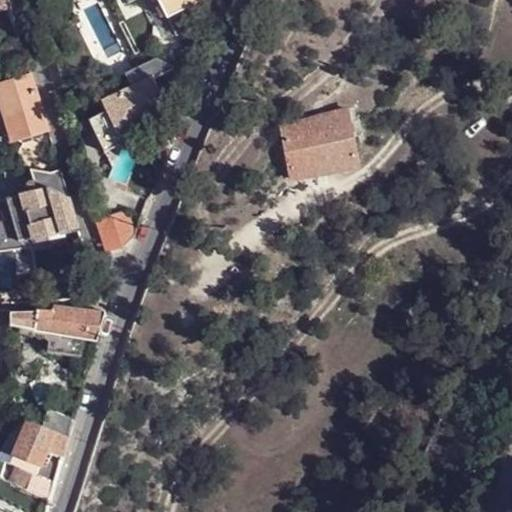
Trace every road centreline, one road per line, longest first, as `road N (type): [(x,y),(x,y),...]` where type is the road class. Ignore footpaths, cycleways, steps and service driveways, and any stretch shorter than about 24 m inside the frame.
road 1 (residential): [(17,0),(95,259),(129,285)]
road 2 (residential): [(249,0),(129,285)]
road 3 (residential): [(129,285),(60,511)]
